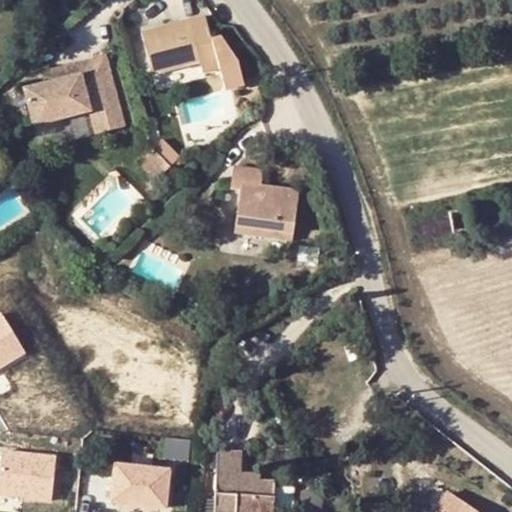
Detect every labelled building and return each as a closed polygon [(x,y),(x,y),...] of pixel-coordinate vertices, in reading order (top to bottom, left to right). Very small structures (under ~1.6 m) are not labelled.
[(142,32),(153,75),(171,70),(194,64),(201,63),(203,74),(220,69),(205,15),(142,32)] [(74,79),(49,84),(18,91),(26,129),(83,116),(88,137),(117,131),(101,59),(71,66),(74,79)] [(194,64),(171,70),(173,80),(197,74),(194,64)] [(74,79),(71,66),(46,72),(49,84),(74,79)] [(147,99),(135,103),(141,129),(153,126),(147,99)] [(163,139),(152,149),(170,167),(179,158),(180,157),(163,139)] [(147,150),(132,163),(148,181),(162,168),(147,150)] [(179,158),(170,167),(178,175),(187,166),(179,158)] [(235,236),(291,245),(299,192),(264,188),(266,173),(233,168),(230,193),(240,194),(235,236)] [(487,230),(490,233),(508,230),(504,208),(450,216),(452,236),(471,234),(474,230),(479,229),(483,228),(487,230)] [(0,355),(18,343),(0,313),(0,355)] [(0,473),(0,497),(51,503),(55,460),(2,454),(0,473)] [(277,511),(278,511),(278,486),(278,482),(263,482),(263,475),(246,475),(246,456),(220,456),(219,511),(277,511)] [(168,473),(115,467),(111,505),(164,510),(168,473)] [(297,511),(297,486),(278,486),(278,511),(297,511)] [(469,511),(448,497),(437,511),(469,511)]
